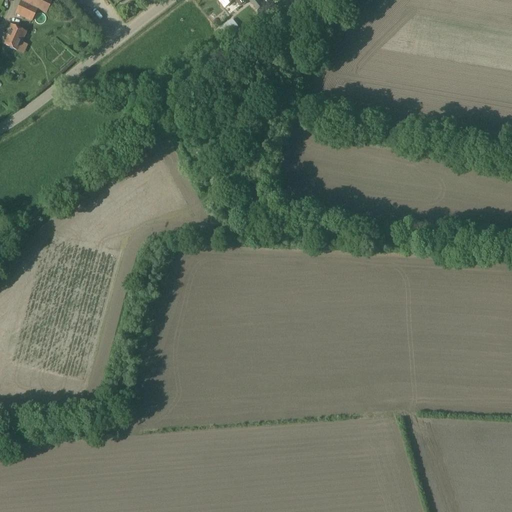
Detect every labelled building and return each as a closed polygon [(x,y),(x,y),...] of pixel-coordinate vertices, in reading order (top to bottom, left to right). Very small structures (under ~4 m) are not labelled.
[(46,13),(51,0),(22,0),(17,13),(32,20),(37,8),(46,13)] [(247,0),(256,10),(263,5),(259,0),(247,0)] [(125,4),(117,10),(122,18),(131,12),(125,4)] [(238,31),(231,22),(220,30),(228,39),(238,31)] [(23,53),(27,44),(22,42),(26,32),(11,26),(3,44),(18,51),(23,53)] [(7,63),(1,67),(5,72),(11,69),(7,63)]
